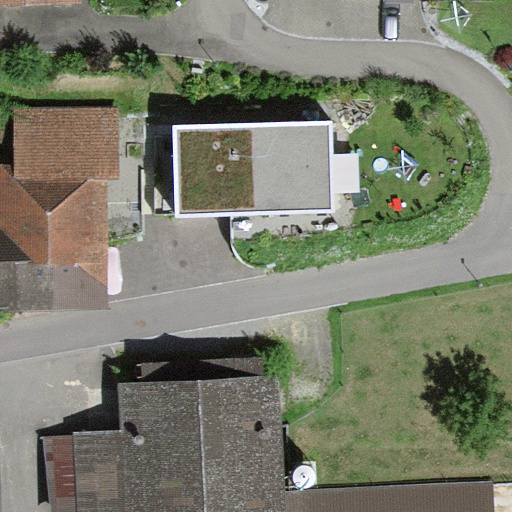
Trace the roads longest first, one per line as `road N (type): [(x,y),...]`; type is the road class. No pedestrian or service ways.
road 1 (residential): [(0,341),(510,251)]
road 2 (residential): [(510,251),(507,151),(490,83),(450,53),(232,27),(222,0)]
